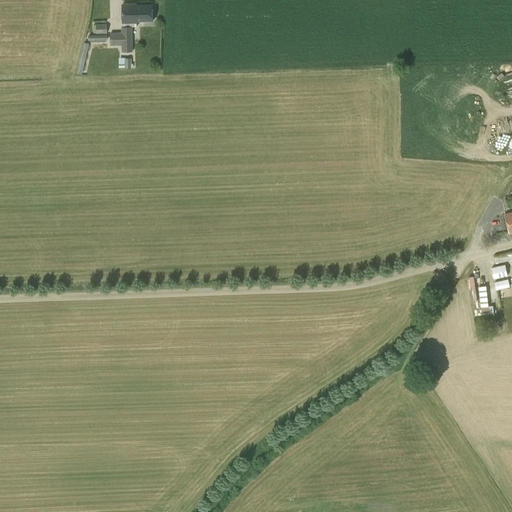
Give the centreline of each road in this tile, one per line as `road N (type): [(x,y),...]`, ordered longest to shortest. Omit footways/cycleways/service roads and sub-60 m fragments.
road 1 (track): [(0,299),(358,285)]
road 2 (unclassified): [(358,285),(511,245)]
